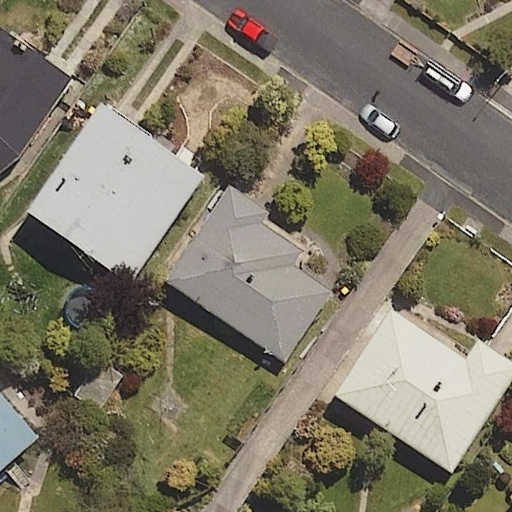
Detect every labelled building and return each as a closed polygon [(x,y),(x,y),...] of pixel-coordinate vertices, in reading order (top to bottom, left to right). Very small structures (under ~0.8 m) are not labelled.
[(0,170),(24,150),(68,74),(0,34),(0,170)] [(199,177),(94,106),(22,212),(127,283),(199,177)] [(261,207),(228,184),(162,281),(281,361),(327,292),(290,267),(301,251),(253,218),(261,207)] [(511,372),(511,364),(398,291),(331,396),(449,471),(511,372)] [(123,378),(97,358),(70,393),(96,413),(123,378)] [(0,471),(45,431),(0,379),(0,471)]
